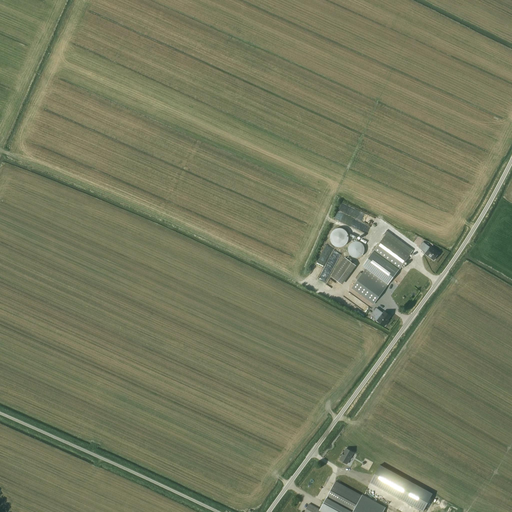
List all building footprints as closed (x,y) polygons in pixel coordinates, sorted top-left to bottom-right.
[(331,244),(343,247),(348,231),(335,228),(332,236),(333,236),(331,244)] [(366,268),(352,288),(374,305),(389,284),(388,284),(411,254),(386,235),(363,266),(366,268)] [(365,250),(365,249),(365,248),(364,248),(364,247),(364,246),(363,245),(362,244),(362,243),(361,243),(360,242),(359,242),(358,242),(357,241),(356,241),(355,242),(354,242),(353,242),(352,242),(352,243),(351,243),(350,244),(349,245),(349,246),(348,247),(348,248),(348,249),(348,250),(348,251),(348,252),(348,253),(349,253),(349,254),(350,255),(350,256),(351,256),(352,257),(353,258),(354,258),(355,258),(356,258),(357,258),(358,258),(359,258),(360,257),(361,257),(362,256),(363,255),(363,254),(364,254),(364,253),(364,252),(365,252),(365,251),(365,250)] [(423,242),(419,248),(422,250),(423,249),(426,252),(425,254),(434,260),(439,253),(431,247),(430,247),(423,242)] [(332,250),(318,279),(326,283),(340,254),(332,250)] [(345,257),(331,276),(342,285),(356,266),(345,257)] [(364,317),(371,307),(350,294),(344,304),(364,317)] [(376,308),(372,313),(376,316),(377,315),(380,317),(377,321),(384,326),(387,322),(387,321),(391,316),(384,311),(383,313),(376,308)] [(354,453),(346,448),(344,453),(344,452),(343,453),(344,453),(343,455),(342,455),(342,456),(340,460),(347,464),(354,453)] [(379,461),(368,479),(422,505),(431,488),(379,461)] [(325,500),(320,510),(324,511),(382,511),(385,508),(362,495),(336,481),(325,500)]
